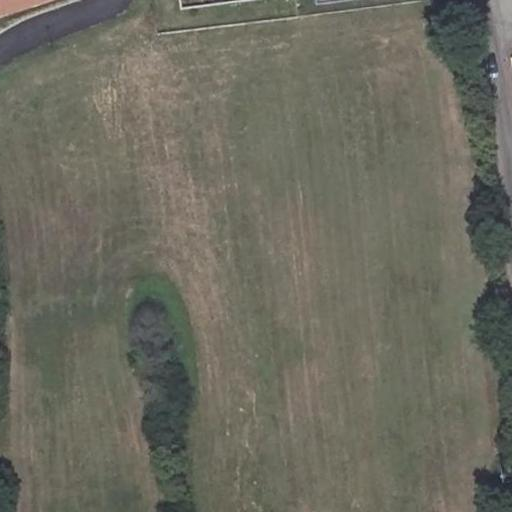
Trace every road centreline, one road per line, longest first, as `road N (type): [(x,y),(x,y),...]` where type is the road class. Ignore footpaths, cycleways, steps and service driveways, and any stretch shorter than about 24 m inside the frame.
road 1 (unclassified): [(511,180),(482,11)]
road 2 (residential): [(111,0),(22,37),(0,57)]
